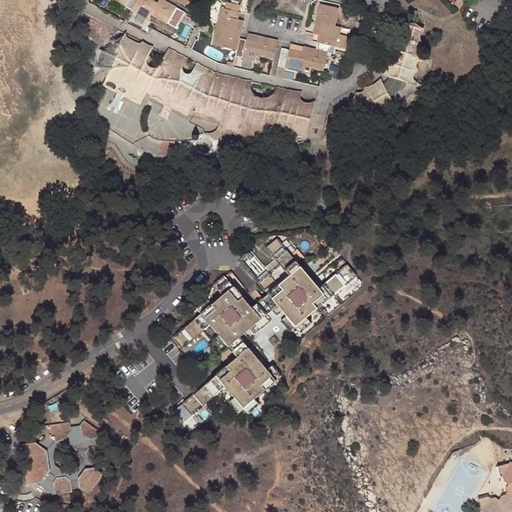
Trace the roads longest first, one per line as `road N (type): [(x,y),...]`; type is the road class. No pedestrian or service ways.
road 1 (residential): [(324,95),(216,69),(84,5)]
road 2 (residential): [(0,405),(172,303),(203,259)]
road 3 (residential): [(324,95),(314,139),(332,220)]
road 4 (residential): [(203,259),(232,244),(230,208),(213,199),(182,220)]
